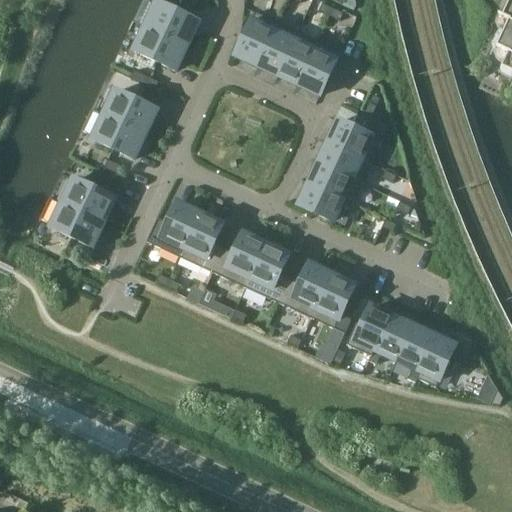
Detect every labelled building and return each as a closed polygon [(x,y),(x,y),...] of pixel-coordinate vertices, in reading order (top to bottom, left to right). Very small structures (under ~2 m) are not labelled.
[(199,1),(195,0),(184,0),(183,3),(195,9),(199,1)] [(511,0),(510,0),(502,18),(499,16),(498,17),(510,23),(497,50),(508,56),(501,70),(511,74),(511,0)] [(157,4),(145,29),(187,48),(198,24),(157,4)] [(329,18),(332,10),(322,5),(318,13),(329,18)] [(343,15),(332,10),(329,18),(340,22),(343,15)] [(258,68),(278,25),(255,14),(235,58),(258,68)] [(277,78),(297,34),(278,25),(258,68),(277,78)] [(187,48),(145,29),(134,53),(175,73),(187,48)] [(297,87),(317,43),(297,34),(277,78),(297,87)] [(340,54),(317,43),(297,87),(320,97),(340,54)] [(142,86),(146,78),(134,72),(130,80),(142,86)] [(158,84),(146,78),(142,86),(154,92),(158,84)] [(115,92),(104,117),(145,137),(157,112),(115,92)] [(364,115),(371,119),(376,108),(369,105),(364,115)] [(145,137),(104,117),(92,141),(134,161),(145,137)] [(337,123),(327,146),(370,166),(381,143),(337,123)] [(327,146),(318,165),(361,185),(370,166),(327,146)] [(117,176),(120,168),(108,162),(104,170),(117,176)] [(318,165),(309,185),(344,201),(352,205),(361,185),(318,165)] [(382,180),(392,185),(396,177),(385,172),(382,180)] [(111,188),(114,180),(102,174),(98,182),(111,188)] [(115,200),(73,181),(62,205),(103,225),(115,200)] [(309,185),(298,208),(333,224),(333,223),(344,228),(354,207),(352,206),(352,205),(344,201),(309,185)] [(397,211),(408,217),(411,209),(400,204),(397,211)] [(103,225),(62,205),(50,229),(92,249),(103,225)] [(179,259),(200,216),(177,205),(167,225),(157,220),(146,244),(179,259)] [(212,274),(223,251),(213,246),(222,226),(200,216),(179,259),(212,274)] [(385,221),(382,228),(393,233),(396,226),(385,221)] [(245,290),(266,246),(243,236),(234,256),(223,251),(212,274),(245,290)] [(278,305),(289,281),(279,277),(288,257),(266,246),(245,290),(278,305)] [(80,254),(67,248),(64,256),(76,261),(80,254)] [(311,320),(332,277),(309,266),(299,286),(289,281),(278,305),(311,320)] [(166,288),(169,281),(159,276),(155,283),(166,288)] [(354,287),(332,277),(311,320),(344,335),(355,312),(345,307),(354,287)] [(180,286),(169,281),(166,288),(177,293),(180,286)] [(204,292),(198,305),(209,311),(214,302),(217,295),(205,290),(204,292)] [(377,354),(393,319),(370,308),(361,328),(356,325),(346,346),(371,358),(373,352),(377,354)] [(235,312),(232,319),(243,324),(246,317),(235,312)] [(397,363),(413,328),(393,319),(377,354),(373,352),(371,358),(368,363),(376,366),(381,356),(397,363)] [(416,372),(432,337),(413,328),(397,363),(412,370),(407,381),(415,384),(417,380),(420,374),(416,372)] [(298,349),(301,342),(290,337),(287,344),(298,349)] [(455,348),(432,337),(416,372),(420,374),(417,380),(436,389),(445,370),(452,373),(456,364),(454,363),(454,364),(449,362),(455,348)] [(333,363),(340,366),(345,355),(338,352),(333,363)] [(489,379),(478,374),(474,381),(485,386),(489,379)]
